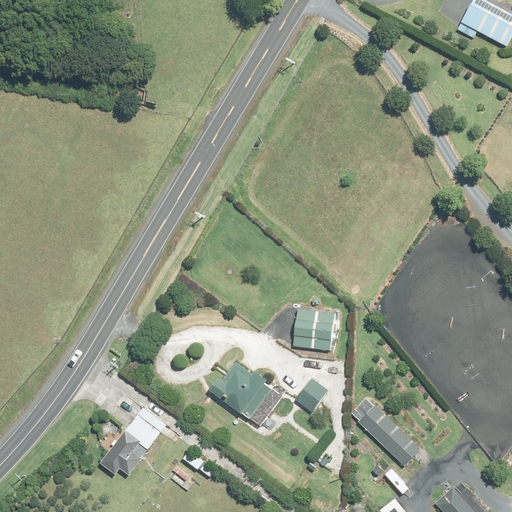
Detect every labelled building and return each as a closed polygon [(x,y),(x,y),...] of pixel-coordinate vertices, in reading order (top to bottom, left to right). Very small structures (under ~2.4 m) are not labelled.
[(511,42),(511,10),(492,0),(476,0),(460,31),(475,39),(479,32),(509,48),(511,42)] [(339,314),(301,309),(296,346),(334,351),(339,314)] [(269,382),(239,361),(223,383),(220,381),(213,392),(245,415),(269,382)] [(330,391),(312,377),(288,409),(305,423),(330,391)] [(434,459),(370,397),(353,415),(417,477),(434,459)] [(169,426),(147,408),(103,463),(118,475),(123,469),(132,476),(145,459),(136,452),(142,445),(149,451),(169,426)] [(412,489),(394,468),(387,474),(405,495),(412,489)] [(476,511),(463,497),(471,490),(464,482),(439,504),(446,511),(476,511)]
